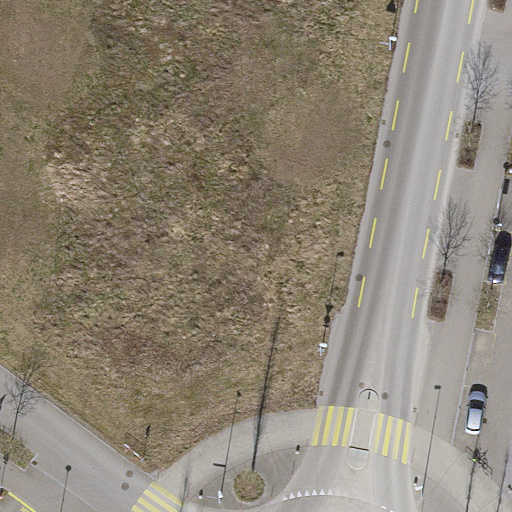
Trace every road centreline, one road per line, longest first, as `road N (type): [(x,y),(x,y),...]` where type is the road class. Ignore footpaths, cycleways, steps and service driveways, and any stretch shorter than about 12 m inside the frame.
road 1 (tertiary): [(445,0),(347,511)]
road 2 (residential): [(149,511),(0,401)]
